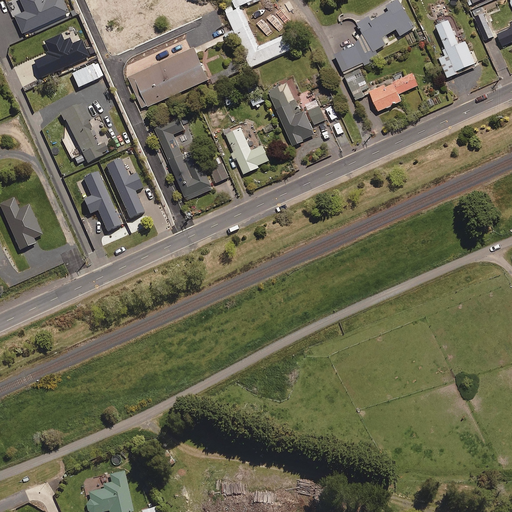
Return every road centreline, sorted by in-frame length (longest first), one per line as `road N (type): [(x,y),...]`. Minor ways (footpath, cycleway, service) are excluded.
road 1 (tertiary): [(189,236),(511,91)]
road 2 (residential): [(189,236),(80,0)]
road 3 (tertiary): [(0,323),(189,236)]
